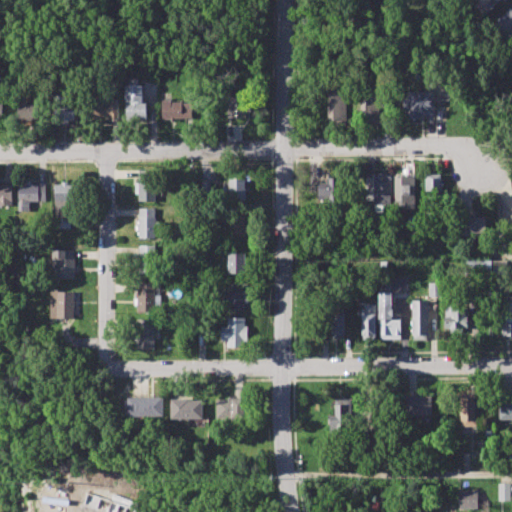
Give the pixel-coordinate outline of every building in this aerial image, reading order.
[(469,0),(484,15),(500,0),(469,0)] [(496,23),(511,36),(511,10),(509,8),(496,23)] [(146,86),(127,85),(126,119),(145,119),(146,86)] [(436,91),(406,92),(407,119),(422,119),(422,116),(436,115),(436,91)] [(347,123),(346,93),(327,94),(328,124),(347,123)] [(75,123),(75,96),(55,96),(55,122),(75,123)] [(246,118),(247,97),(225,97),(225,117),(246,118)] [(119,120),(120,100),(93,99),(92,119),(119,120)] [(163,118),(193,119),(193,102),(163,101),(163,118)] [(40,119),(39,102),(18,103),(18,119),(40,119)] [(155,201),(155,171),(138,171),(138,201),(155,201)] [(374,205),(390,205),(391,172),(378,172),(378,177),(366,177),(366,191),(374,191),(374,205)] [(415,175),(394,176),(395,206),(415,206),(415,175)] [(318,183),(317,202),(338,202),(339,178),(328,177),(328,183),(318,183)] [(425,178),(426,202),(443,201),(443,178),(425,178)] [(245,179),(228,179),(229,200),(246,200),(245,179)] [(55,183),(54,228),(73,228),(73,183),(55,183)] [(12,184),(0,184),(0,205),(12,205),(12,184)] [(18,211),(29,211),(30,201),(46,202),(46,184),(19,184),(18,211)] [(139,238),(156,238),(155,208),(138,208),(139,238)] [(246,216),(228,216),(228,236),(245,236),(246,216)] [(486,216),(463,216),(464,236),(487,235),(486,216)] [(136,274),(157,273),(156,245),(135,245),(136,274)] [(74,278),(73,250),(51,250),(51,278),(74,278)] [(244,274),(244,253),(228,253),(227,274),(244,274)] [(465,259),(491,259),(491,274),(465,274),(465,259)] [(379,268),(379,261),(387,260),(387,268),(379,268)] [(494,260),(495,274),(507,274),(507,260),(494,260)] [(347,285),(346,269),(358,269),(358,285),(347,285)] [(159,282),(137,282),(136,312),(159,312),(159,282)] [(429,296),(428,282),(440,282),(440,296),(429,296)] [(245,310),(245,290),(225,290),(225,310),(245,310)] [(50,318),(73,319),(73,291),(50,291),(50,318)] [(379,339),(378,292),(391,292),(392,319),(399,319),(400,338),(379,339)] [(411,339),(411,300),(427,300),(428,339),(411,339)] [(511,335),(502,335),(502,300),(511,300),(511,335)] [(444,327),(444,304),(455,304),(455,308),(468,308),(468,327),(462,327),(462,333),(449,333),(449,327),(444,327)] [(332,338),(332,305),(343,305),(343,338),(332,338)] [(361,339),(361,310),(365,310),(365,305),(375,305),(375,339),(361,339)] [(227,347),(246,347),(246,318),(227,318),(227,327),(221,327),(221,340),(227,340),(227,347)] [(154,320),(135,320),(135,348),(154,348),(154,320)] [(407,416),(406,397),(415,397),(416,394),(421,394),(421,397),(432,396),(432,415),(407,416)] [(127,397),(128,416),(163,416),(163,397),(127,397)] [(461,427),(460,398),(475,397),(477,426),(461,427)] [(216,399),(216,420),(243,419),(243,398),(216,399)] [(203,418),(202,399),(171,399),(171,419),(203,418)] [(329,435),(329,415),(333,415),(333,399),(351,399),(352,426),(347,426),(347,442),(336,443),(336,435),(329,435)] [(511,419),(499,419),(499,400),(511,400),(511,419)] [(361,431),(375,431),(375,448),(361,449),(361,431)] [(499,501),(498,483),(511,483),(511,485),(511,490),(510,491),(510,500),(499,501)] [(458,491),(459,509),(477,509),(477,491),(458,491)]
